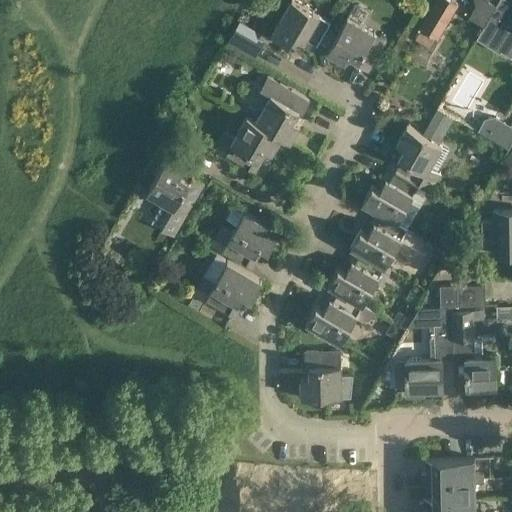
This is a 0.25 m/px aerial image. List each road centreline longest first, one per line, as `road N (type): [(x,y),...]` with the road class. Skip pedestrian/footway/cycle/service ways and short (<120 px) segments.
road 1 (residential): [(390,431),(297,434),(273,417),(271,341),(306,225)]
road 2 (residential): [(306,225),(366,118),(315,88)]
road 3 (residential): [(124,511),(103,474),(79,466),(0,470)]
road 4 (residential): [(390,431),(511,427)]
